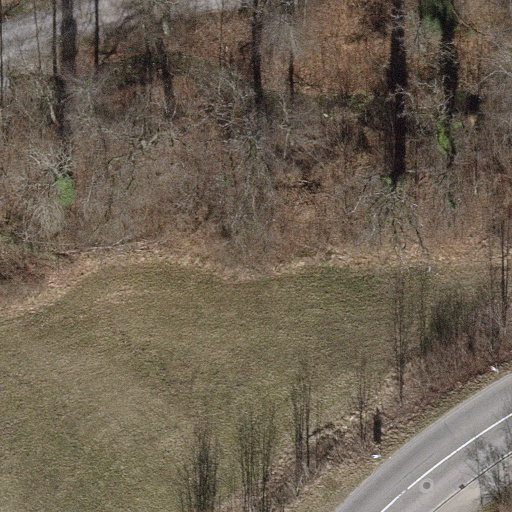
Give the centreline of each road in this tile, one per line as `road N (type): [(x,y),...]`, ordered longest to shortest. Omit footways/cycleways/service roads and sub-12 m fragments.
road 1 (track): [(157,0),(0,50)]
road 2 (secondary): [(386,511),(430,470),(511,414)]
